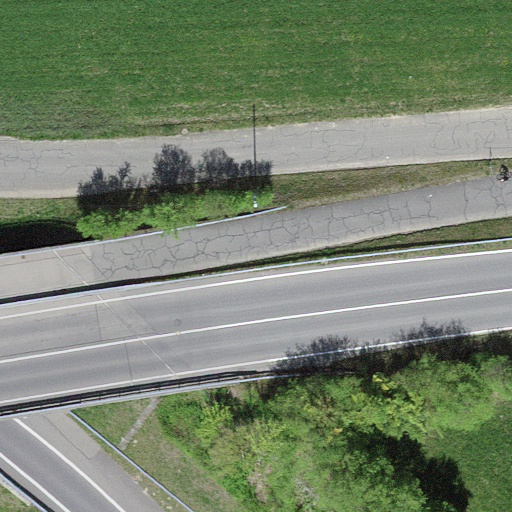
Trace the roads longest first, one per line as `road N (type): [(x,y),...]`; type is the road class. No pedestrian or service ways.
road 1 (primary): [(0,361),(511,289)]
road 2 (unclassified): [(511,134),(0,170)]
road 3 (motorway): [(98,511),(0,429)]
